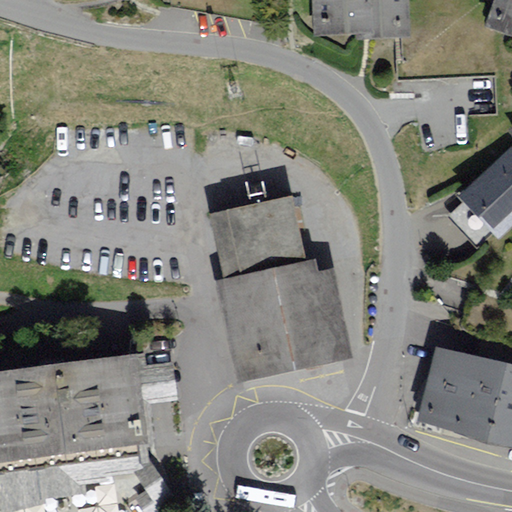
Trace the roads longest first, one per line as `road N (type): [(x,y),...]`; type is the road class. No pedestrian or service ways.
road 1 (residential): [(356,439),(379,381),(393,238),(383,167),(349,100),(249,52),(69,30),(0,6)]
road 2 (residential): [(234,432),(218,404),(197,312),(0,309)]
road 3 (tertiary): [(356,439),(511,491)]
